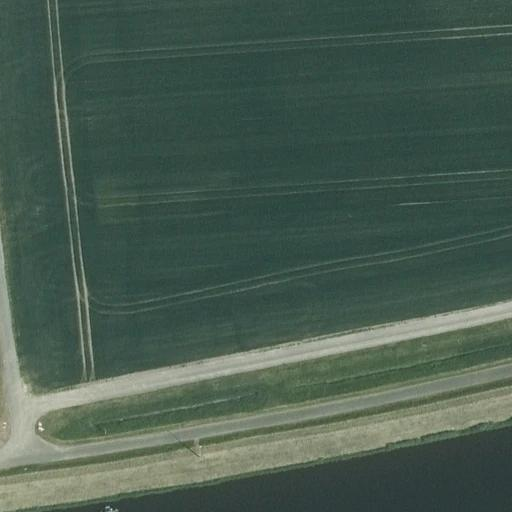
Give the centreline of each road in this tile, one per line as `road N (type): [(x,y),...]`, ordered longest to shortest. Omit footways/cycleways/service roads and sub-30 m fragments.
road 1 (unclassified): [(23,461),(358,406),(511,371)]
road 2 (unclassified): [(23,461),(0,276)]
